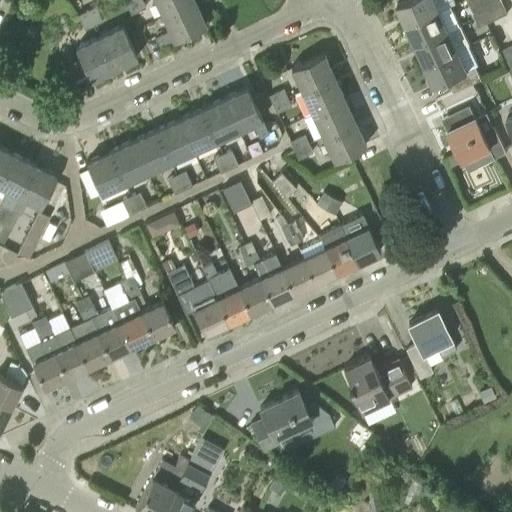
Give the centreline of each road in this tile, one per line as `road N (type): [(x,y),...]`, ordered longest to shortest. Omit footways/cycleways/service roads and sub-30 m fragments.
road 1 (residential): [(32,483),(60,436),(80,424),(455,245)]
road 2 (residential): [(0,100),(50,122),(84,116),(320,0)]
road 3 (residential): [(455,245),(362,38),(335,0)]
